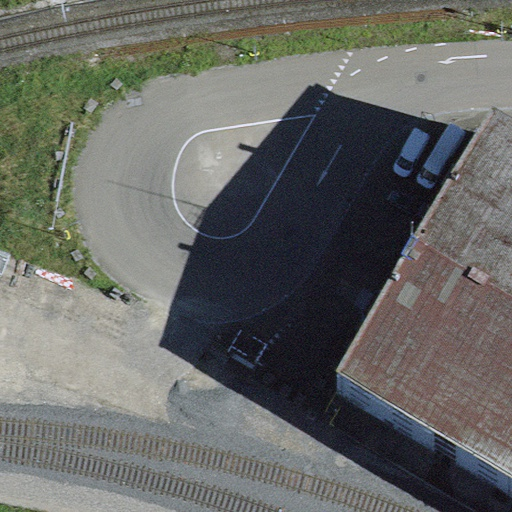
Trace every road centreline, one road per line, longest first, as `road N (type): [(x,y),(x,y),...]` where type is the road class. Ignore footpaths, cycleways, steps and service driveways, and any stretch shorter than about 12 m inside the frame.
road 1 (unclassified): [(448,82),(405,91),(370,111),(342,141),(276,248),(223,271),(176,259),(145,231),(127,195),(125,162),(151,121),(236,97)]
road 2 (unclassified): [(236,97),(448,82)]
